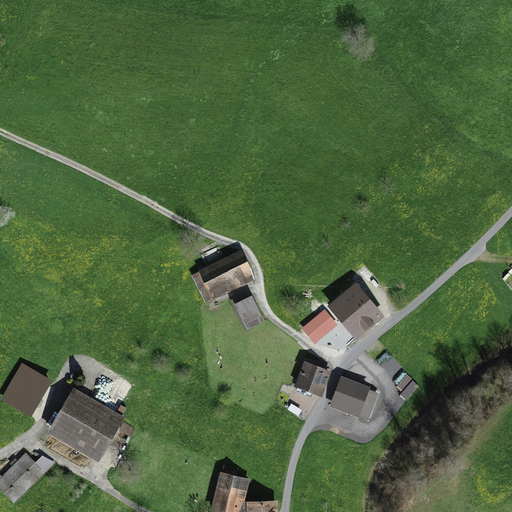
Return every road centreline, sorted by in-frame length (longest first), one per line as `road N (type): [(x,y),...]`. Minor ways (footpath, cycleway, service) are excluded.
road 1 (track): [(346,361),(265,313),(244,249),(0,131)]
road 2 (unclassified): [(284,511),(287,473),(304,430),(346,361),(471,257),(511,211)]
road 3 (track): [(0,454),(25,440),(147,511)]
